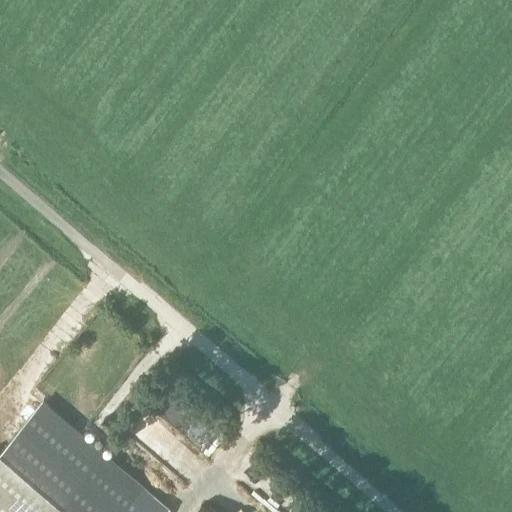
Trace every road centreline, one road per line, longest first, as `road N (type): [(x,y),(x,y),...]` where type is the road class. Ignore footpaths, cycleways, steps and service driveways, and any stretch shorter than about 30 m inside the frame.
road 1 (unclassified): [(388,511),(0,176)]
road 2 (unknown): [(105,267),(0,404)]
road 3 (unknown): [(256,397),(177,511)]
